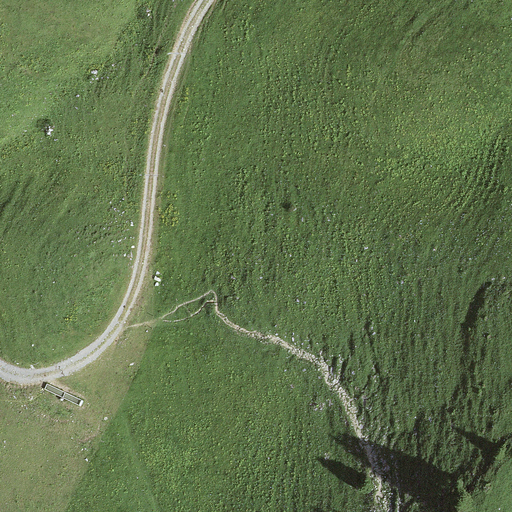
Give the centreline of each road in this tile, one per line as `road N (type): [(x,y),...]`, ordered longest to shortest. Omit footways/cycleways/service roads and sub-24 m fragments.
road 1 (track): [(121,322),(138,271),(157,117),(205,0)]
road 2 (track): [(0,367),(38,377),(61,372),(84,362),(121,322)]
